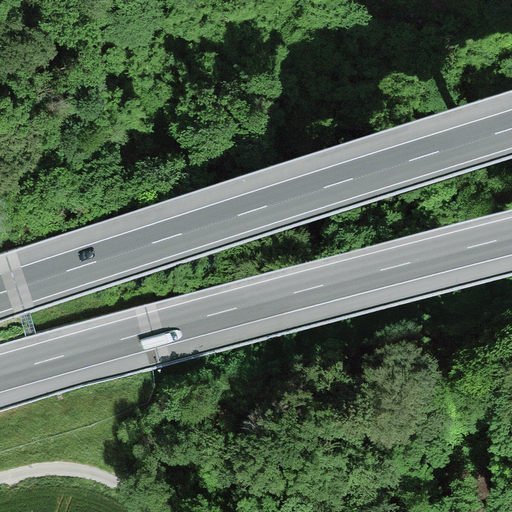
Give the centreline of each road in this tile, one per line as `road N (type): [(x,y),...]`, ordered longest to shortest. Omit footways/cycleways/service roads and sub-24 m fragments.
road 1 (motorway): [(511,128),(0,293)]
road 2 (motorway): [(0,374),(511,236)]
road 3 (track): [(156,511),(117,482),(85,471),(0,478)]
